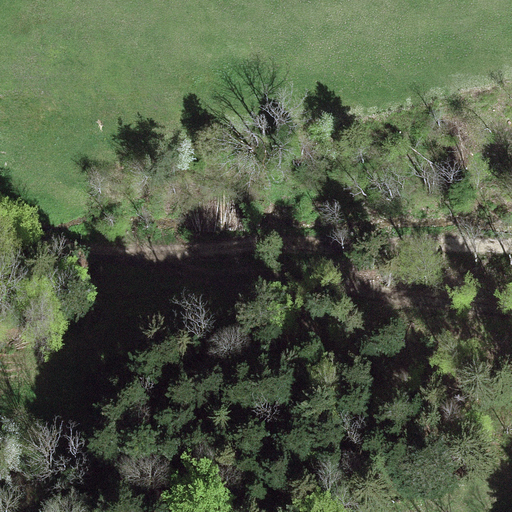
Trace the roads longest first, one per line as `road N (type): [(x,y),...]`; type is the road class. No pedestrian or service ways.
road 1 (track): [(0,237),(157,248),(511,245)]
road 2 (track): [(157,248),(182,270),(511,314)]
